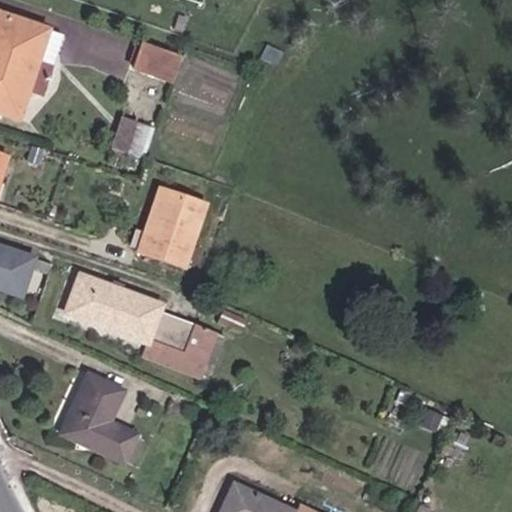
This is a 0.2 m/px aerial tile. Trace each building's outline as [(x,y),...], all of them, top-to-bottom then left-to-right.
[(0,34),(28,44),(35,18),(36,16),(0,5),(0,34)] [(44,49),(47,50),(54,24),(35,18),(28,44),(44,49)] [(128,56),(164,66),(171,41),(136,30),(128,56)] [(13,88),(30,92),(44,49),(28,44),(0,34),(0,104),(7,106),(13,88)] [(110,136),(141,145),(149,115),(119,107),(110,136)] [(132,245),(176,259),(197,200),(151,185),(132,245)] [(0,287),(4,289),(17,251),(0,245),(0,287)] [(144,311),(146,304),(71,269),(55,305),(126,337),(121,354),(177,379),(194,334),(144,311)] [(122,429),(96,416),(110,383),(75,368),(47,430),(110,454),(122,429)] [(281,511),(287,499),(223,472),(207,508),(216,511),(281,511)] [(327,511),(306,502),(301,511),(327,511)]
